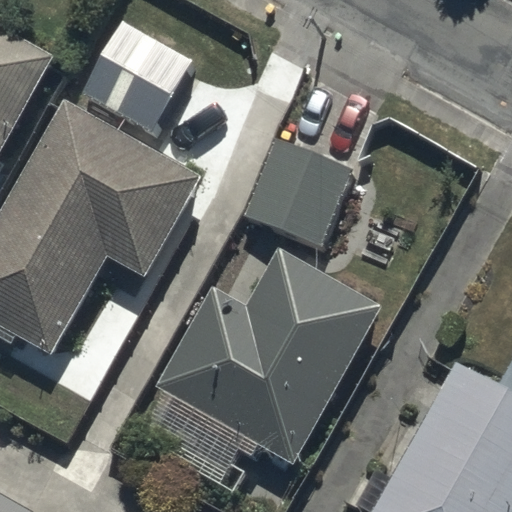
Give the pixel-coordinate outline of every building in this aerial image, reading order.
[(126,37),(86,106),(159,148),(199,80),(126,37)] [(0,42),(0,180),(60,77),(0,42)] [(70,117),(0,238),(0,335),(60,370),(116,274),(151,294),(207,197),(70,117)] [(278,156),(250,233),(326,261),(354,184),(278,156)] [(283,267),(250,322),(223,305),(165,402),(295,481),(387,329),(283,267)] [(511,511),(511,386),(503,402),(463,379),(385,511),(511,511)]
